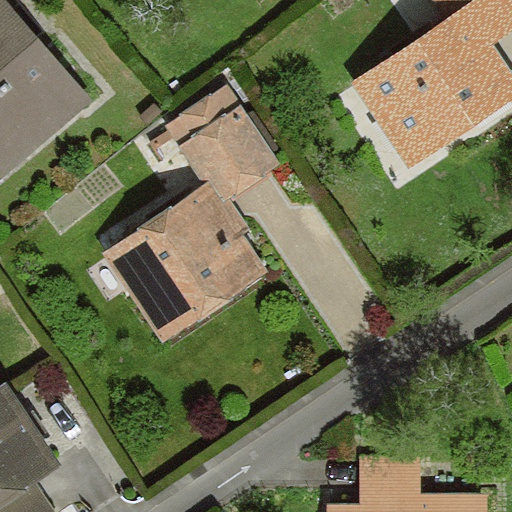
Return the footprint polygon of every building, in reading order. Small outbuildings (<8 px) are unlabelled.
[(0,0),(0,169),(6,176),(97,102),(14,0),(0,0)] [(368,85),(420,165),(511,103),(511,72),(494,46),(511,33),(511,0),(443,0),(460,25),(368,85)] [(119,252),(174,335),(272,270),(227,202),(285,163),(236,88),(178,126),(218,186),(119,252)] [(18,385),(0,396),(0,511),(57,511),(39,484),(70,463),(18,385)] [(339,507),(339,511),(495,511),(496,496),(429,497),(429,458),(372,458),(372,507),(339,507)]
